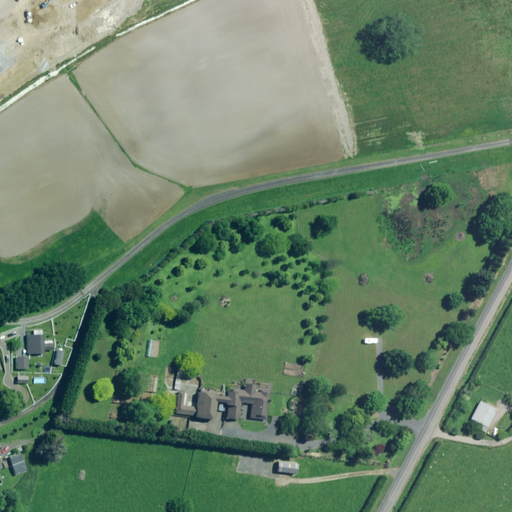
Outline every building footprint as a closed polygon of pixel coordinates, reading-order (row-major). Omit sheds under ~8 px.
[(36,331),(32,331),(32,336),(25,336),(25,355),(42,354),(42,336),(36,336),(36,331)] [(174,392),(171,414),(192,416),(192,419),(212,421),(214,408),(223,409),(223,407),(226,408),(225,419),(238,421),(240,404),(249,405),(247,419),(265,421),(269,393),(260,392),(260,387),(252,386),(253,380),(245,379),(245,382),(243,382),(242,386),(231,385),(231,389),(226,389),(225,397),(216,396),(216,394),(196,391),(196,393),(192,393),(191,401),(187,400),(188,393),(176,392),(176,393),(174,392)] [(496,411),(479,402),(469,420),(479,425),(477,430),(484,433),(496,411)] [(25,472),(19,455),(8,459),(14,476),(25,472)] [(294,464),(276,462),(275,472),(293,475),(294,464)]
